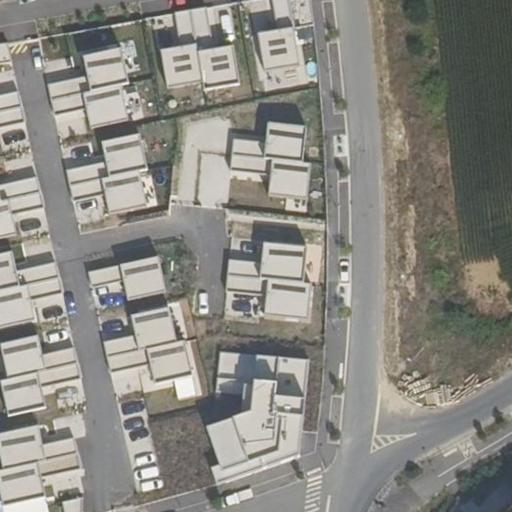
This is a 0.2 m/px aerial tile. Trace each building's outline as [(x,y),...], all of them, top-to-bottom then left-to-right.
[(292,68),(279,0),(263,0),(269,29),(249,33),(256,74),(292,68)] [(204,49),(197,9),(182,12),(194,86),(196,93),(231,87),(224,46),(204,49)] [(194,86),(182,12),(165,15),(171,47),(152,50),(159,92),(194,86)] [(122,83),(115,49),(74,58),(78,77),(39,86),(42,101),(115,85),(122,83)] [(122,120),(115,85),(42,101),(46,117),(77,110),(81,129),(122,120)] [(0,110),(13,108),(10,92),(0,94),(0,110)] [(0,127),(17,124),(13,108),(0,110),(0,127)] [(224,156),(295,163),(298,128),(260,124),(258,143),(225,140),(224,156)] [(142,169),(134,134),(93,143),(97,163),(58,172),(62,187),(134,171),(142,169)] [(303,164),(295,163),(224,156),(222,172),(263,176),(261,196),(299,200),(303,164)] [(142,206),(134,171),(62,187),(65,203),(97,196),(101,215),(142,206)] [(0,200),(32,193),(29,178),(0,184),(0,200)] [(32,193),(0,200),(0,236),(8,235),(4,216),(36,209),(32,193)] [(220,276),(290,283),(294,247),(255,244),(253,263),(221,260),(220,276)] [(0,290),(51,279),(47,264),(8,272),(4,253),(0,253),(0,290)] [(157,291),(150,255),(80,271),(83,286),(115,279),(119,299),(157,291)] [(298,283),(290,283),(220,276),(218,291),(258,295),(256,316),(295,320),(298,283)] [(51,279),(0,290),(0,326),(27,321),(23,302),(55,295),(51,279)] [(169,343),(161,308),(123,317),(128,336),(96,343),(99,358),(169,343)] [(0,343),(0,380),(70,365),(66,349),(35,356),(31,337),(0,343)] [(169,343),(99,358),(103,374),(142,365),(147,385),(184,377),(177,341),(169,343)] [(0,416),(38,408),(34,389),(73,380),(70,365),(0,380),(0,416)] [(0,470),(70,455),(67,439),(35,446),(31,427),(0,433),(0,470)] [(74,471),(70,455),(0,470),(0,506),(38,498),(34,479),(74,471)] [(74,511),(75,498),(55,502),(56,511),(74,511)]
